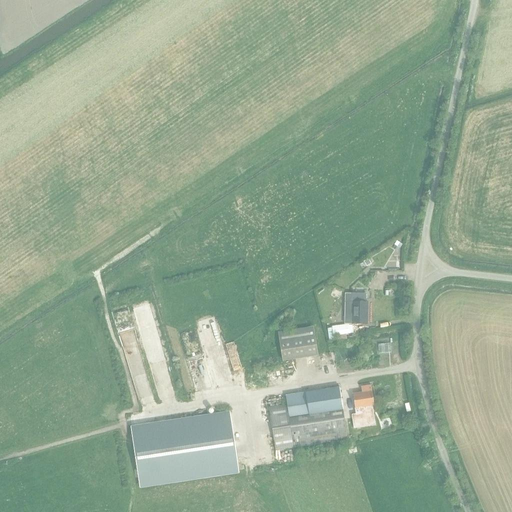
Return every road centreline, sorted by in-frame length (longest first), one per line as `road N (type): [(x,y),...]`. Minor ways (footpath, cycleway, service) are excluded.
road 1 (unclassified): [(424,236),(474,0)]
road 2 (unclassified): [(466,511),(424,403),(418,287)]
